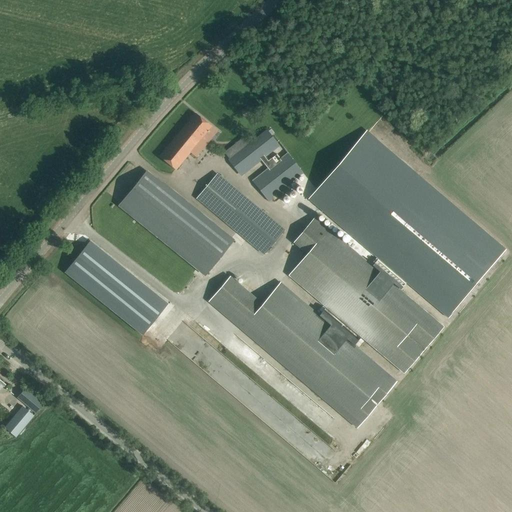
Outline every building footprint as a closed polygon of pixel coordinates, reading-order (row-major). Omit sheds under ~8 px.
[(200,139),(211,126),(196,113),(160,157),(175,170),(189,152),(195,157),(206,144),(200,139)] [(243,138),(224,153),(241,176),(280,147),(267,130),(248,145),(243,138)] [(310,201),(448,318),(506,250),(368,133),(310,201)] [(303,173),(287,153),(252,181),(268,201),(303,173)] [(233,241),(147,170),(120,203),(206,274),(233,241)] [(245,197),(218,173),(197,199),(263,254),(285,230),(245,197)] [(441,324),(433,317),(315,217),(293,243),(307,255),(289,275),(403,374),(444,327),(441,325),(441,324)] [(90,240),(64,272),(142,335),(167,303),(90,240)] [(397,381),(347,338),(327,321),(280,282),(262,303),(230,276),(208,302),(357,429),(397,381)] [(2,402),(7,406),(15,396),(10,392),(2,402)] [(24,404),(36,413),(44,404),(32,395),(24,404)] [(22,406),(4,427),(15,437),(33,415),(22,406)] [(366,423),(375,430),(388,416),(379,408),(366,423)]
